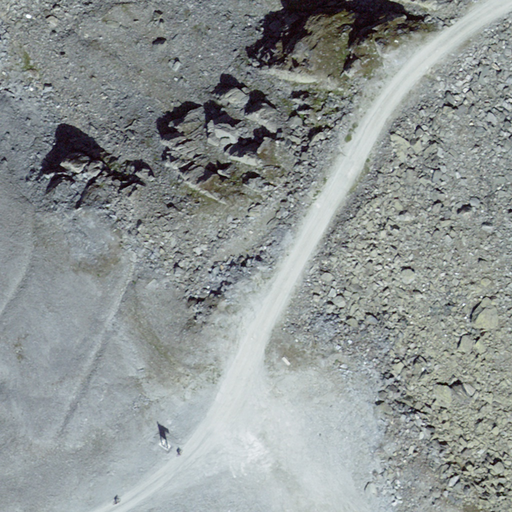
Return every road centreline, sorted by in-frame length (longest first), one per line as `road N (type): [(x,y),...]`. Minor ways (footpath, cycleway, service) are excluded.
road 1 (track): [(511,0),(434,48),(384,103),(315,223),(224,414)]
road 2 (track): [(106,511),(195,455),(224,414)]
